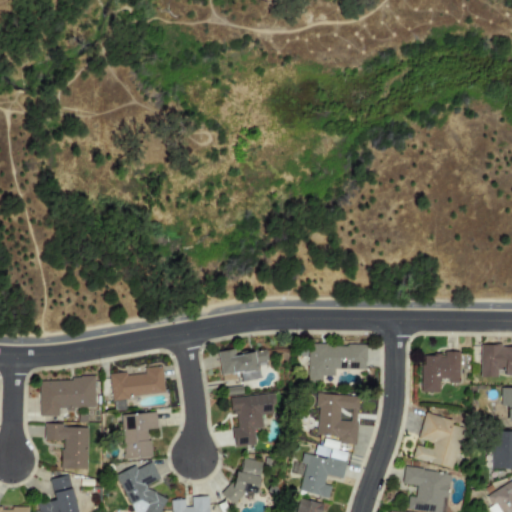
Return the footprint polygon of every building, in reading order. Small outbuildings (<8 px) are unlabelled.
[(364,369),(364,345),(305,345),(305,383),(320,382),(320,376),(332,376),(332,370),(364,369)] [(511,346),(478,346),(478,377),(496,378),(496,375),(511,375),(511,346)] [(219,375),(238,373),(239,382),(258,379),(256,364),(266,363),(264,351),(233,355),(232,349),(215,352),(219,375)] [(419,393),(437,392),(437,383),(457,383),(457,352),(442,352),(442,355),(418,356),(419,393)] [(110,400),(162,394),(159,367),(142,368),(142,372),(107,376),(110,400)] [(38,417),(57,416),(56,409),(93,408),(92,378),(36,380),(38,417)] [(498,406),(505,406),(505,422),(511,422),(511,388),(498,388),(498,406)] [(229,398),(232,427),(230,428),(232,447),(253,445),(252,429),(261,429),(259,416),(274,414),(273,394),(229,398)] [(312,435),(336,437),(336,443),(353,445),(357,397),(316,394),(312,435)] [(119,415),(122,460),(148,458),(146,429),(155,429),(154,412),(119,415)] [(409,458),(450,470),(461,428),(449,425),(450,421),(423,413),(415,439),(430,443),(428,449),(413,445),(409,458)] [(84,470),(85,427),(42,425),(42,441),(60,441),(59,469),(84,470)] [(511,432),(488,432),(488,469),(511,469),(511,432)] [(296,491),(326,498),(328,487),(321,485),(323,476),(339,480),(343,463),(300,453),(298,463),(303,465),(296,491)] [(261,463),(241,458),(237,473),(229,471),(227,485),(218,493),(230,505),(242,494),(253,497),(261,463)] [(113,475),(131,511),(157,511),(164,498),(144,490),(147,484),(157,479),(149,462),(136,468),(132,466),(113,475)] [(441,511),(446,473),(401,467),(400,484),(414,486),(413,497),(406,496),(404,511),(413,511),(441,511)] [(48,479),(52,500),(35,503),(36,511),(73,511),(67,475),(48,479)] [(511,511),(511,480),(483,495),(489,506),(488,507),(490,511),(511,511)] [(182,500),(169,500),(169,511),(206,511),(206,497),(189,498),(189,507),(183,507),(182,500)] [(318,511),(320,505),(296,499),(292,511),(318,511)]
